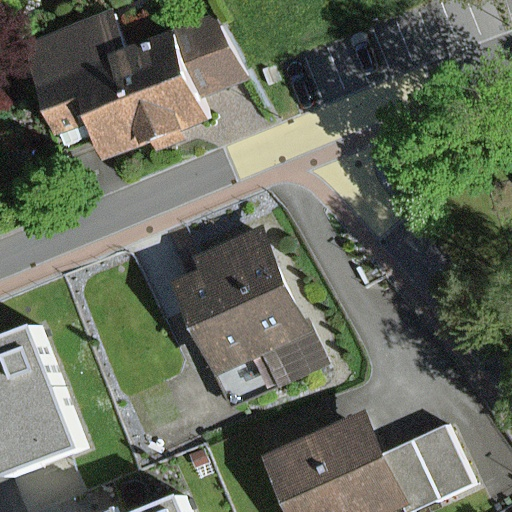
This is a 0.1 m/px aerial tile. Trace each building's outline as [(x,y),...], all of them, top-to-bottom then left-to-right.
[(233,10),(149,46),(131,5),(41,44),(81,137),(121,119),(137,156),(230,115),(216,83),(257,65),(233,10)] [(324,358),(268,246),(186,286),(223,362),(266,341),(284,377),(324,358)] [(108,439),(61,308),(0,329),(0,362),(36,464),(108,439)] [(368,511),(397,501),(364,423),(271,461),(291,511),(368,511)] [(221,511),(210,483),(137,511),(221,511)]
